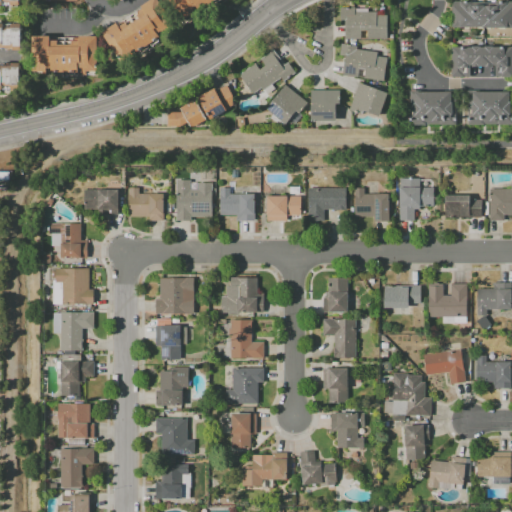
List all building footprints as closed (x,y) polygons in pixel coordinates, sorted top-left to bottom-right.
[(155,0),(159,0),(178,27),(169,33),(171,36),(168,38),(165,32),(160,34),(162,39),(124,64),(104,34),(155,0)] [(220,0),(203,12),(200,8),(196,11),(200,17),(197,19),(195,16),(187,22),(171,0),(220,0)] [(511,1),(511,27),(452,27),(452,1),(470,1),(470,3),(494,3),(494,1),(511,1)] [(391,37),(372,37),(372,31),(365,31),(365,37),(349,37),(349,21),(345,21),(344,8),(359,8),(359,12),(381,12),(381,15),(391,15),(391,37)] [(0,25),(24,25),(24,52),(17,52),(17,49),(0,49),(0,25)] [(100,38),(100,72),(89,72),(89,76),(86,76),(86,69),(81,69),(81,73),(54,74),(54,69),(49,69),(49,74),(36,75),(34,38),(100,38)] [(391,56),(387,79),(368,76),(369,68),(362,67),(361,75),(347,73),(350,54),(343,53),(345,42),(361,44),(360,47),(381,50),(380,54),(391,56)] [(511,47),(511,77),(495,77),(495,65),(492,65),(492,67),(472,67),(472,65),(469,65),(470,77),(452,77),(451,47),(471,47),(471,46),(480,46),(480,48),(484,48),(484,46),(492,46),(492,47),(511,47)] [(291,64),(298,74),(287,82),(284,79),(266,92),(264,89),(256,95),(242,76),(258,65),(262,71),(268,67),(263,61),(274,53),(273,52),(276,51),(287,66),(291,64)] [(24,64),(24,90),(0,90),(0,66),(17,66),(17,64),(24,64)] [(393,92),(384,115),(368,109),(367,113),(354,109),(364,81),(393,92)] [(231,83),(237,94),(238,104),(234,106),(234,107),(215,118),(203,96),(219,87),(220,89),(231,83)] [(311,105),(303,115),(299,112),(289,126),(269,110),(288,86),(311,105)] [(511,90),(511,124),(467,124),(467,90),(479,90),(479,92),(502,92),(502,90),(511,90)] [(344,92),(344,105),(340,105),(340,122),(315,123),(315,92),(344,92)] [(458,92),(458,126),(413,127),(413,92),(424,92),(424,94),(449,93),(449,92),(458,92)] [(199,99),(210,120),(199,126),(194,126),(192,122),(185,127),(171,126),(171,113),(187,112),(184,107),(199,99)] [(436,189),(436,207),(423,207),(422,211),(417,211),(417,222),(402,222),(403,180),(422,180),(422,189),(436,189)] [(215,184),(215,218),(194,218),(194,222),(179,222),(179,181),(193,181),(193,191),(201,191),(201,184),(215,184)] [(511,182),(511,215),(504,215),(504,221),(489,221),(489,189),(511,189),(511,182)] [(166,195),(166,222),(152,222),(152,218),(132,218),(132,189),(142,189),(142,195),(166,195)] [(257,195),(257,222),(245,222),(245,216),(223,216),(223,189),(232,189),(233,196),(257,195)] [(349,189),(349,211),(327,211),(326,222),(311,222),(311,189),(349,189)] [(392,195),(392,222),(378,222),(378,218),(358,218),(357,189),(367,189),(367,196),(392,195)] [(121,191),(121,216),(101,216),(101,211),(87,211),(87,191),(121,191)] [(304,197),(304,217),(290,217),(290,222),(270,222),(270,198),(304,197)] [(484,201),(484,219),(448,219),(448,197),(473,197),(473,201),(484,201)] [(90,241),(90,259),(64,259),(64,247),(54,247),(54,235),(51,235),(51,225),(84,225),(84,242),(88,242),(88,241),(90,241)] [(92,270),(92,291),(97,291),(97,305),(56,306),(56,282),(58,282),(58,279),(54,279),(54,272),(58,272),(58,270),(92,270)] [(196,279),(197,315),(159,315),(159,301),(163,301),(163,279),(196,279)] [(260,279),(260,296),(263,296),(263,295),(266,295),(266,314),(224,314),(224,298),(229,298),(229,288),(234,288),(233,279),(260,279)] [(350,279),(350,314),(326,314),(326,299),(328,299),(328,293),(331,293),(331,279),(350,279)] [(479,317),(475,290),(494,288),(493,285),(492,285),(492,284),(509,281),(511,300),(511,307),(486,311),(487,315),(488,327),(479,328),(477,317),(479,317)] [(466,283),(466,316),(465,316),(466,323),(442,323),(442,316),(429,317),(428,284),(433,284),(433,282),(438,282),(438,284),(442,284),(442,295),(450,295),(450,283),(466,283)] [(423,287),(423,305),(411,305),(411,309),(387,309),(387,287),(423,287)] [(96,314),(96,329),(85,329),(85,341),(86,341),(86,352),(64,352),(64,334),(56,334),(56,315),(64,315),(64,314),(96,314)] [(183,327),(183,361),(164,361),(164,347),(158,347),(158,327),(161,327),(160,320),(173,320),(173,327),(183,327)] [(255,321),(255,343),(266,343),(266,359),(227,359),(227,348),(229,348),(229,340),(233,340),(233,321),(255,321)] [(358,321),(359,359),(336,359),(336,348),(338,348),(338,337),(326,337),(326,321),(358,321)] [(463,350),(468,383),(453,386),(451,373),(429,377),(426,356),(463,350)] [(511,361),(511,388),(494,388),(493,381),(477,382),(476,355),(485,355),(486,361),(511,361)] [(97,363),(97,377),(88,377),(88,383),(82,383),(82,397),(64,397),(64,356),(84,356),(84,363),(97,363)] [(191,369),(191,389),(185,389),(185,407),(159,407),(159,392),(163,392),(163,372),(172,372),(172,369),(191,369)] [(267,369),(267,384),(261,384),(261,405),(228,405),(228,391),(235,391),(235,369),(267,369)] [(351,369),(351,404),(331,404),(331,390),(326,390),(326,370),(351,369)] [(428,384),(427,399),(434,399),(434,417),(407,416),(395,416),(395,414),(387,414),(388,402),(395,403),(395,401),(395,393),(395,391),(396,374),(411,375),(411,376),(424,377),(424,383),(428,384)] [(93,405),(92,425),(97,425),(97,439),(61,439),(62,415),(64,415),(64,405),(93,405)] [(259,415),(259,435),(253,435),(253,449),(234,449),(234,415),(259,415)] [(367,415),(367,428),(360,428),(360,439),(367,439),(367,450),(340,449),(340,432),(334,432),(334,415),(367,415)] [(190,420),(190,441),(197,441),(197,456),(164,455),(165,434),(159,434),(159,420),(190,420)] [(431,426),(432,441),(430,441),(430,447),(427,447),(428,460),(409,461),(407,427),(431,426)] [(96,450),(97,466),(85,466),(85,477),(86,477),(86,488),(63,488),(63,450),(96,450)] [(337,464),(339,483),(306,486),(302,454),(317,452),(318,463),(323,462),(324,466),(337,464)] [(511,453),(511,485),(495,486),(495,478),(480,478),(480,457),(495,457),(495,453),(511,453)] [(290,454),(290,481),(275,481),(275,488),(265,489),(264,487),(245,487),(245,471),(248,471),(248,467),(255,467),(255,471),(256,471),(256,458),(275,458),(275,454),(290,454)] [(468,459),(467,466),(468,466),(466,486),(453,485),(453,491),(431,488),(434,462),(451,464),(451,462),(454,462),(454,458),(468,459)] [(191,466),(191,474),(194,474),(194,489),(193,489),(193,499),(185,499),(185,501),(158,500),(158,482),(161,482),(161,483),(165,483),(165,466),(191,466)] [(60,511),(60,506),(74,506),(73,496),(81,496),(81,494),(94,494),(94,511),(60,511)]
